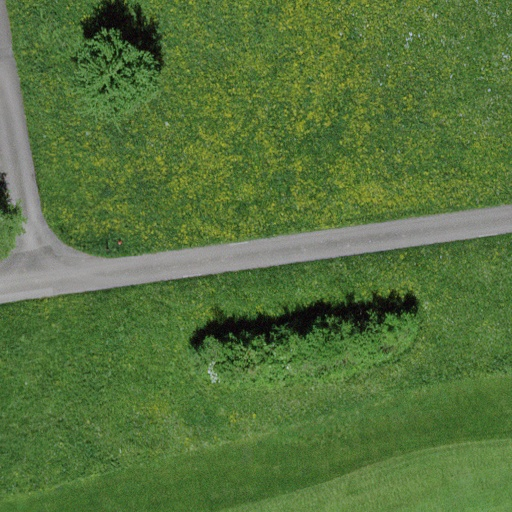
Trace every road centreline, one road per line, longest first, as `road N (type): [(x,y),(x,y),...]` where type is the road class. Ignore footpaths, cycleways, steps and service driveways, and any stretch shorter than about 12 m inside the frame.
road 1 (track): [(511,217),(0,283)]
road 2 (track): [(28,279),(0,125)]
